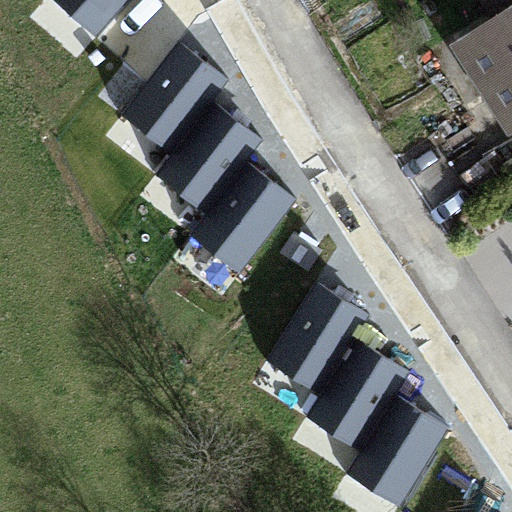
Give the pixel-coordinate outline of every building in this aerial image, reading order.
[(122,0),(59,0),(95,31),(122,0)] [(511,0),(487,17),(447,42),(494,117),(511,105),(511,0)] [(511,0),(475,0),(487,17),(511,0)] [(222,80),(179,46),(126,114),(169,147),(222,80)] [(258,142),(214,108),(161,176),(204,210),(258,142)] [(292,201),(248,167),(195,235),(238,269),(292,201)] [(361,314),(314,286),(270,360),(317,388),(361,314)] [(402,373),(355,346),(311,420),(358,448),(402,373)] [(443,430),(396,402),(352,476),(399,504),(443,430)]
